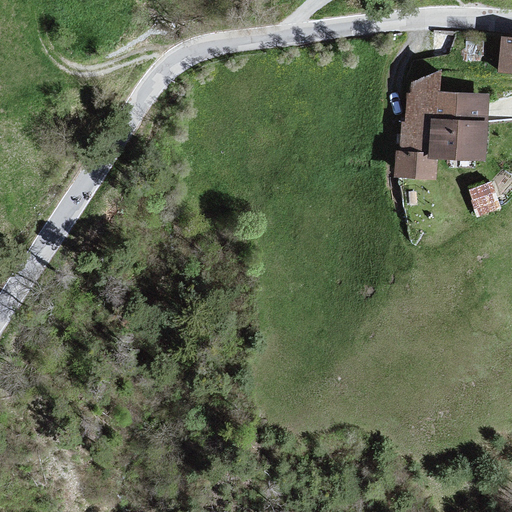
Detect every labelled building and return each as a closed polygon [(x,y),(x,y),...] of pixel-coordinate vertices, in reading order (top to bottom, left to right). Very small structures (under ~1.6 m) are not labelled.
[(511,62),(511,37),(504,37),(501,62),(500,71),(510,72),(511,63),(511,62)] [(432,173),(432,152),(436,97),(439,71),(415,82),(412,96),(404,152),(397,152),(398,171),(432,173)] [(436,97),(432,152),(440,153),(479,153),(482,100),(436,97)] [(498,172),(490,182),(493,190),(503,181),(498,172)] [(469,189),(477,214),(498,206),(493,190),(490,182),(469,189)]
